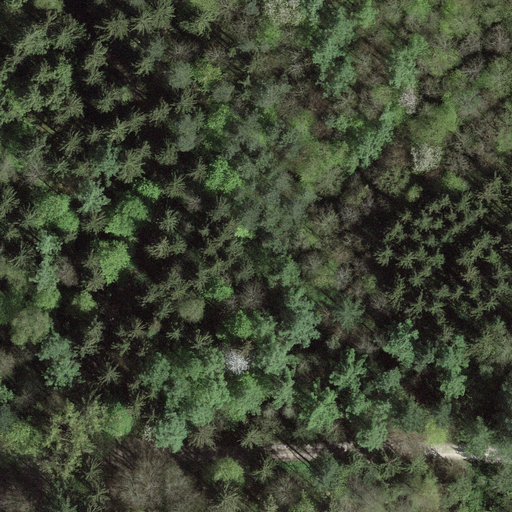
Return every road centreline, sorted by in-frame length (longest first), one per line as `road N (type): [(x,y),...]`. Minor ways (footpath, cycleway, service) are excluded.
road 1 (track): [(44,459),(120,298),(151,173),(135,90),(118,59),(61,0)]
road 2 (track): [(44,459),(142,450),(511,456)]
